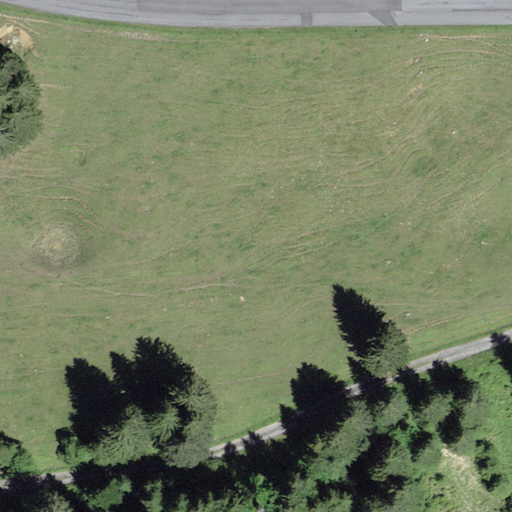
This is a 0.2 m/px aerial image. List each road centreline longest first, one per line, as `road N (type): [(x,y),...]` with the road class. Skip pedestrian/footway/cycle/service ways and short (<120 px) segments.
road 1 (track): [(0,486),(222,447),(511,334)]
road 2 (tertiary): [(62,0),(226,13),(511,10)]
